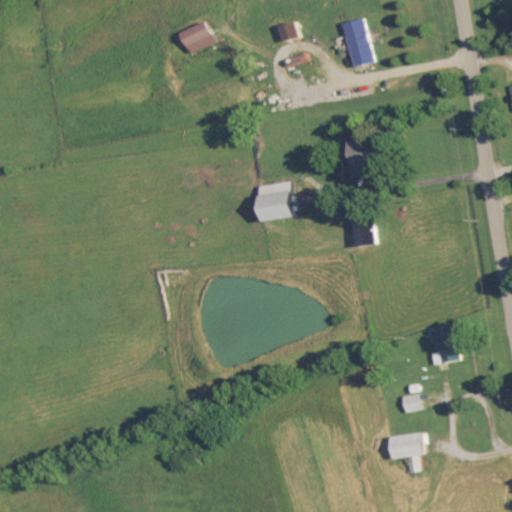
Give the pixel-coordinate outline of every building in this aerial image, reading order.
[(381,64),(371,20),(350,25),(360,69),(381,64)] [(222,45),(215,24),(189,33),(197,54),(222,45)] [(381,178),(379,142),(356,143),(357,179),(381,178)] [(304,219),(298,182),(266,188),(273,225),(304,219)] [(363,249),(384,246),(379,219),(359,222),(363,249)] [(463,324),(438,330),(444,355),(443,355),(445,367),(468,362),(465,351),(469,350),(463,324)] [(409,398),(412,415),(428,412),(425,395),(409,398)] [(398,439),(402,462),(414,461),(416,475),(428,473),(426,459),(434,457),(431,435),(398,439)]
